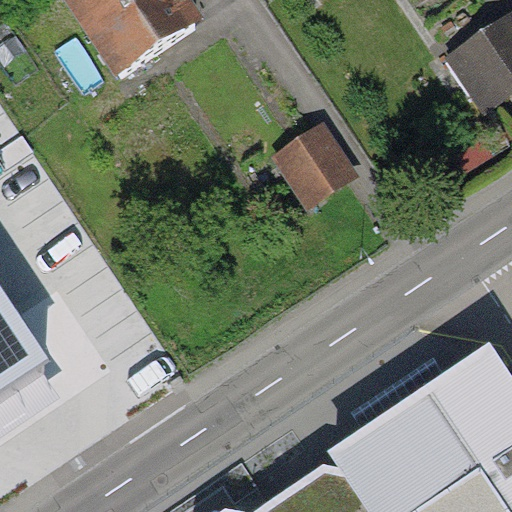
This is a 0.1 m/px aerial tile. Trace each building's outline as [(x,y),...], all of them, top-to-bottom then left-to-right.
[(125,92),(202,43),(174,0),(93,0),(73,13),(125,92)] [(511,102),(511,31),(455,76),(489,120),(511,102)] [(360,187),(328,139),(278,172),(311,220),(360,187)] [(0,403),(83,347),(0,224),(0,403)] [(487,511),(422,412),(317,479),(324,490),(288,511),(487,511)]
